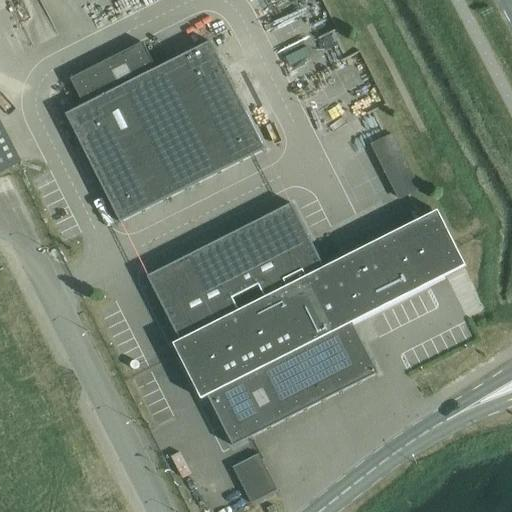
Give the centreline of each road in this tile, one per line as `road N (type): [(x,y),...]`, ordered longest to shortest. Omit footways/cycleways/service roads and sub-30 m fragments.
road 1 (unclassified): [(163,511),(0,198)]
road 2 (unclassified): [(322,511),(421,434),(494,395)]
